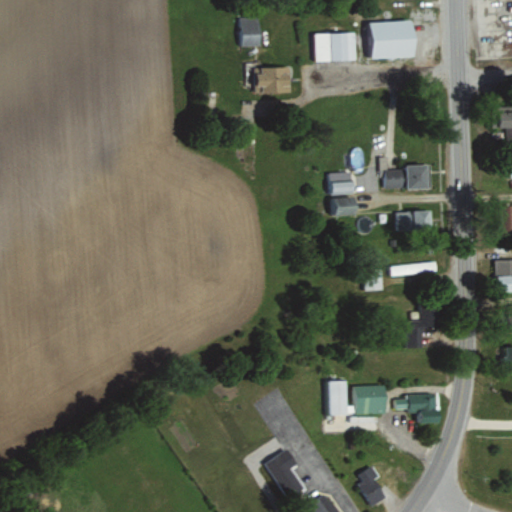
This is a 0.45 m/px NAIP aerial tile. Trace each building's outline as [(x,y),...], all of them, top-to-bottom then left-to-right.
[(238,16),(239,45),(258,44),(257,15),(238,16)] [(413,56),(412,19),(368,21),(369,58),(413,56)] [(349,59),(349,33),(309,33),(309,60),(349,59)] [(256,92),(288,91),(287,66),(255,66),(256,92)] [(511,110),(500,111),(501,146),(511,145),(511,110)] [(383,188),(426,187),(425,165),(382,167),(383,188)] [(350,192),(349,170),(325,171),(326,193),(350,192)] [(354,214),(353,196),(326,197),(326,215),(354,214)] [(511,208),(511,209),(511,205),(499,205),(501,235),(511,234),(511,208)] [(395,230),(428,230),(428,210),(394,210),(395,230)] [(511,258),(491,259),(492,275),(502,275),(503,279),(511,278),(511,258)] [(385,274),(433,272),(433,262),(385,264),(385,274)] [(419,347),(420,327),(436,328),(437,304),(418,303),(418,319),(405,318),(404,346),(419,347)] [(511,345),(504,345),(503,370),(511,369),(511,345)] [(325,413),(383,412),(383,384),(348,385),(349,404),(344,404),(344,380),(324,380),(325,413)] [(419,423),(438,422),(438,408),(433,408),(433,393),(391,395),(391,410),(419,409),(419,423)] [(287,499),(303,488),(289,467),(295,463),(284,447),(262,462),(287,499)] [(368,504),(383,497),(373,477),(376,476),(370,465),(353,472),(368,504)] [(331,511),(316,495),(304,505),(310,511),(331,511)]
